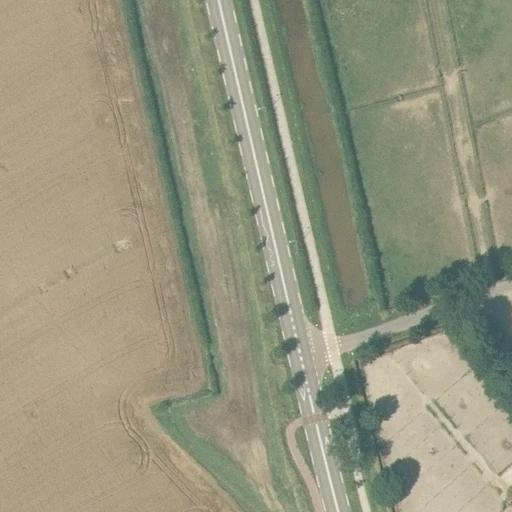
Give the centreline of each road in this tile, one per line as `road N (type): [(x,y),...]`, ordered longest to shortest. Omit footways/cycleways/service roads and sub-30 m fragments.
road 1 (secondary): [(300,357),(218,0)]
road 2 (unclassified): [(300,357),(511,286)]
road 3 (secondary): [(338,511),(300,357)]
